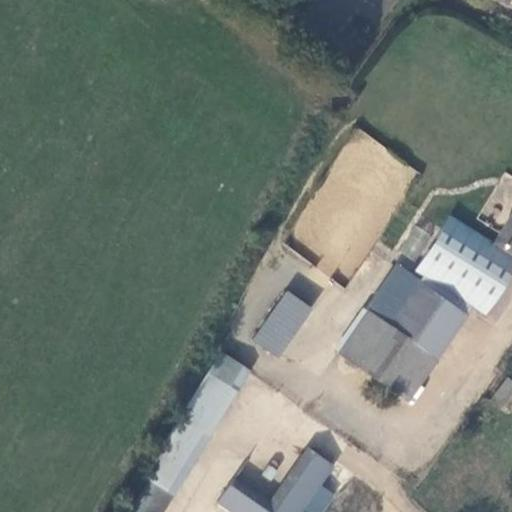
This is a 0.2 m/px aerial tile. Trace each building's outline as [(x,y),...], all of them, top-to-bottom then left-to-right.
[(511,210),(491,243),(511,255),(511,210)] [(511,255),(491,243),(448,216),(413,272),(420,277),(470,308),(484,317),(511,272),(511,255)] [(467,317),(417,282),(394,266),(362,311),(436,362),(467,317)] [(465,316),(470,308),(420,277),(417,282),(467,317),(465,316)] [(282,290),(254,344),(282,359),(310,305),(282,290)] [(332,355),(406,405),(436,362),(362,311),(332,355)] [(240,372),(220,357),(142,479),(147,483),(128,511),(160,511),(207,440),(200,436),(240,372)] [(504,403),(511,390),(511,381),(506,377),(494,396),(504,403)] [(215,507),(222,511),(299,511),(328,470),(310,457),(271,511),(264,511),(228,487),(215,507)]
